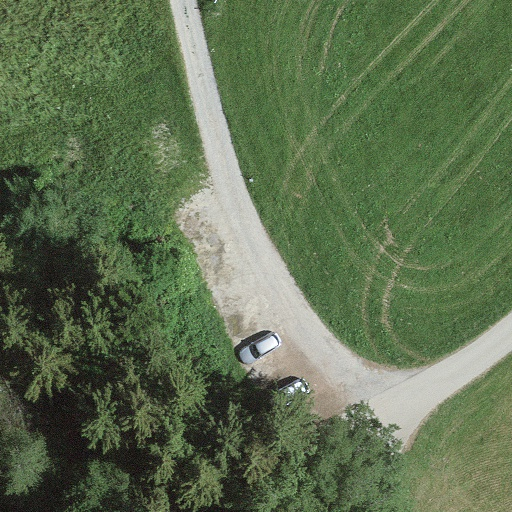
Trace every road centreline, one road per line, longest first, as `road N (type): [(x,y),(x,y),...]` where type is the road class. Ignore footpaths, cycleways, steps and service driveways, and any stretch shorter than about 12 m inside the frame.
road 1 (track): [(378,430),(268,273),(213,123),(189,0)]
road 2 (track): [(228,511),(378,430)]
